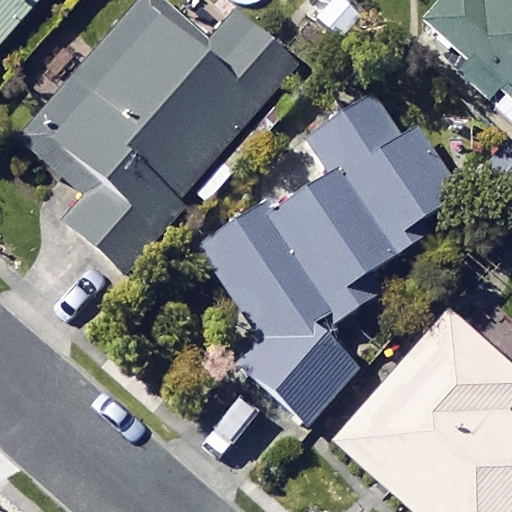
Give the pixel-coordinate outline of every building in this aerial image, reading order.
[(0,0),(0,36),(31,0),(0,0)] [(511,0),(478,0),(479,0),(478,0),(436,0),(415,22),(511,120),(511,0)] [(195,57),(129,3),(13,144),(77,196),(56,222),(115,271),(283,66),(226,19),(195,57)] [(473,193),(370,80),(300,144),(318,164),(279,199),(265,184),(186,257),(258,335),(231,360),(292,426),(348,374),(315,339),(473,193)] [(511,288),(498,305),(511,316),(511,288)] [(511,391),(511,376),(438,311),(323,443),(402,511),(511,511),(511,425),(495,411),(511,391)]
